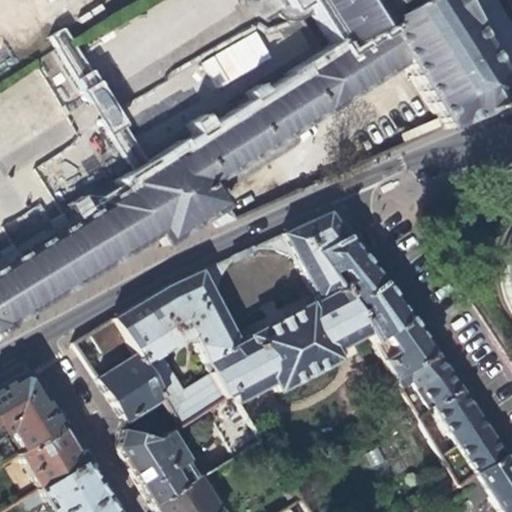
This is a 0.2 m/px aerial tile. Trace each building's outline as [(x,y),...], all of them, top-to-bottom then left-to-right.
[(312,0),(340,44),(125,180),(128,185),(0,265),(0,331),(5,328),(3,325),(153,235),(162,247),(207,217),(214,228),(229,222),(208,188),(309,125),(322,116),(322,115),(401,66),(439,129),(441,132),(477,116),(506,97),(466,31),(469,29),(450,0),(312,0)] [(189,343),(223,402),(230,398),(233,404),(269,385),(273,393),(334,363),(330,354),(364,337),(347,307),(349,306),(310,255),(342,238),(336,230),(332,225),(325,216),(248,250),(265,252),(273,253),(290,265),(305,296),(268,316),(230,336),(215,309),(214,303),(213,296),(214,285),(215,280),(217,275),(220,267),(224,262),(225,261),(167,287),(159,291),(85,335),(99,355),(122,341),(134,358),(161,399),(172,416),(180,426),(195,418),(158,359),(189,343)] [(511,232),(507,241),(504,251),(500,264),(499,278),(500,285),(502,295),(506,305),(511,314),(511,316),(511,232)] [(310,255),(349,306),(377,283),(352,251),(342,238),(310,255)] [(390,381),(429,355),(403,319),(377,283),(349,306),(347,307),(364,337),(390,381)] [(403,384),(421,411),(454,390),(429,355),(390,381),(394,389),(403,384)] [(143,409),(161,399),(134,358),(93,380),(104,397),(119,420),(116,433),(112,447),(129,476),(147,506),(193,480),(183,463),(186,461),(169,432),(180,426),(172,416),(154,426),(143,409)] [(0,435),(6,432),(20,454),(57,429),(24,376),(17,375),(2,384),(0,385),(0,435)] [(452,487),(470,476),(499,457),(473,418),(454,390),(421,411),(411,417),(418,428),(432,419),(459,459),(442,470),(452,487)] [(256,445),(233,404),(230,398),(223,402),(205,412),(232,459),(256,445)] [(15,457),(36,490),(78,464),(66,445),(57,429),(20,454),(15,457)] [(470,476),(476,486),(493,511),(511,511),(511,476),(507,469),(499,457),(470,476)] [(108,511),(78,464),(36,490),(34,491),(46,511),(108,511)] [(200,491),(193,480),(147,506),(151,511),(212,511),(208,505),(211,503),(203,490),(200,491)] [(281,490),(290,506),(299,501),(290,485),(281,490)] [(305,511),(299,501),(290,506),(280,511),(305,511)]
